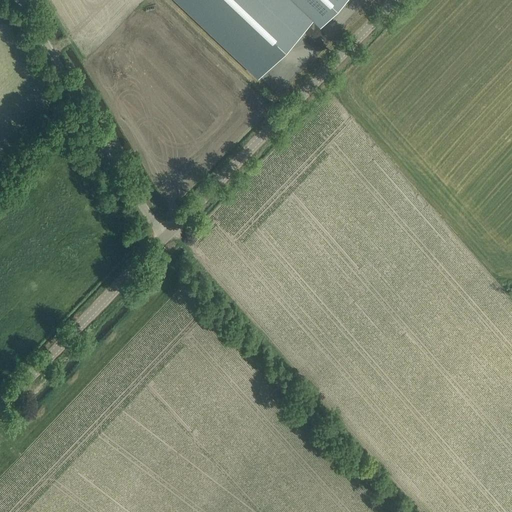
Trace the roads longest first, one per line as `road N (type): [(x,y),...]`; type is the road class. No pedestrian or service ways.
road 1 (unclassified): [(168,229),(386,0)]
road 2 (unclassified): [(168,229),(29,0)]
road 3 (unclassified): [(0,406),(168,229)]
